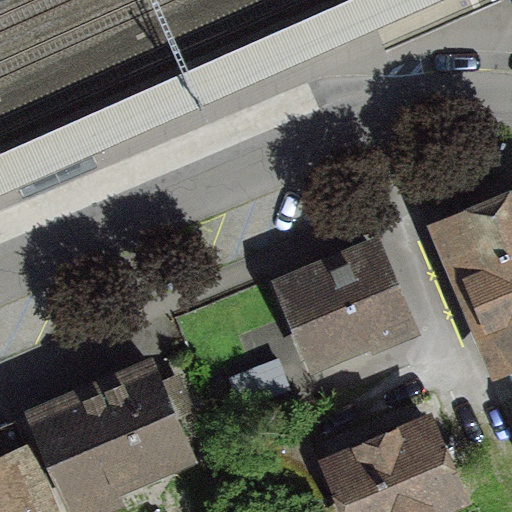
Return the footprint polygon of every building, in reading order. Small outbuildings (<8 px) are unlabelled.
[(511,191),(427,227),(493,382),(511,373),(511,191)] [(269,275),(303,373),(413,336),(379,237),(269,275)] [(28,411),(70,511),(113,511),(128,506),(123,493),(197,463),(154,359),(28,411)] [(271,365),(223,382),(233,408),(280,391),(271,365)] [(342,511),(455,511),(468,507),(430,411),(319,456),(342,511)] [(58,511),(30,444),(0,456),(0,511),(58,511)]
